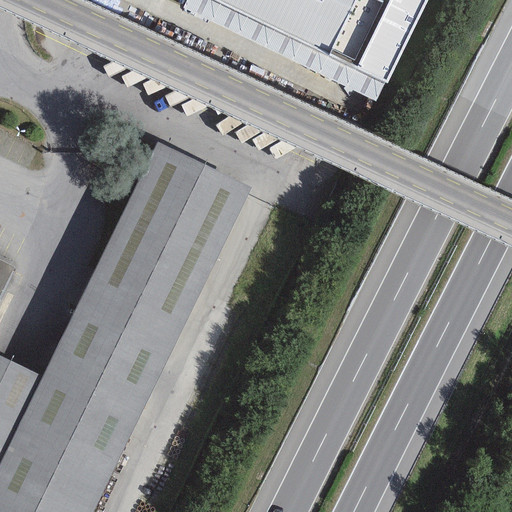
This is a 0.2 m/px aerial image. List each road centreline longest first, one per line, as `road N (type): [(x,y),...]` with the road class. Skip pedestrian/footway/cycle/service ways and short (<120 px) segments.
road 1 (residential): [(35,0),(511,221)]
road 2 (motorway): [(511,65),(286,511)]
road 3 (motorway): [(354,511),(511,194)]
